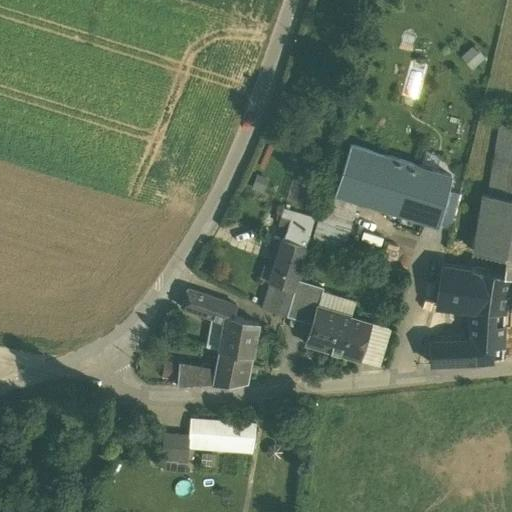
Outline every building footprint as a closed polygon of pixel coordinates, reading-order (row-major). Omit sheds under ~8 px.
[(475,42),(460,53),(470,67),(485,56),(475,42)] [(511,125),(500,124),(494,159),(511,161),(511,125)] [(358,201),(400,214),(416,164),(351,142),(335,194),(358,201)] [(511,161),(494,159),(489,194),(488,195),(511,198),(511,161)] [(451,176),(416,164),(400,214),(438,226),(451,176)] [(511,198),(488,195),(489,194),(482,193),(473,254),(480,255),(477,270),(509,276),(511,275),(511,198)] [(358,201),(335,194),(328,214),(321,212),(311,242),(342,252),(358,201)] [(292,210),(283,207),(278,223),(287,226),(292,210)] [(287,226),(274,267),(275,267),(270,281),(293,288),(314,217),(292,210),(287,226)] [(480,255),(473,254),(470,269),(477,270),(480,255)] [(470,269),(442,264),(436,304),(471,309),(477,270),(470,269)] [(509,276),(477,270),(471,309),(504,310),(509,276)] [(323,286),(297,278),(289,305),(314,312),(317,304),(318,304),(323,286)] [(293,288),(270,281),(262,308),(285,315),(293,288)] [(235,306),(188,289),(182,307),(225,321),(230,323),(232,316),(235,306)] [(318,304),(317,304),(314,312),(305,342),(341,353),(351,318),(337,314),(338,310),(318,304)] [(504,310),(471,309),(471,338),(477,338),(475,360),(502,357),(504,310)] [(258,323),(232,316),(230,323),(225,321),(219,350),(251,355),(258,323)] [(372,322),(352,316),(351,318),(341,353),(360,359),(366,342),(372,322)] [(391,328),(372,322),(366,342),(385,348),(391,328)] [(471,338),(429,340),(429,364),(475,360),(477,338),(471,338)] [(251,355),(219,350),(216,372),(214,383),(246,382),(251,355)] [(216,372),(179,365),(177,385),(214,383),(216,372)] [(256,423),(190,418),(189,432),(255,437),(256,423)] [(255,437),(189,432),(189,434),(188,446),(189,446),(252,451),(255,437)] [(189,434),(164,433),(162,459),(188,460),(189,446),(188,446),(189,434)]
